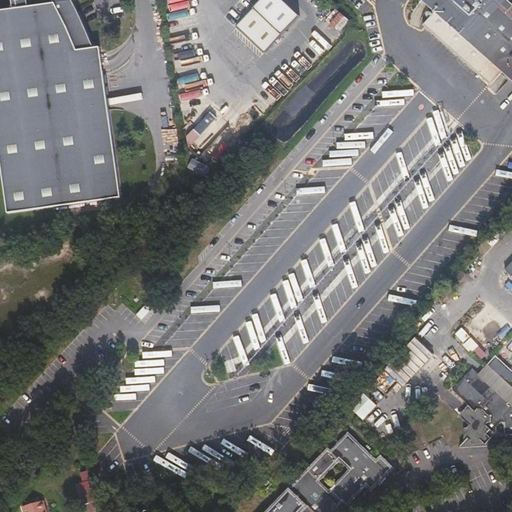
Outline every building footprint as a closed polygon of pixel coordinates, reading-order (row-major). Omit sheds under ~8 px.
[(73,0),(72,0),(10,0),(12,9),(0,10),(0,161),(7,213),(86,202),(120,197),(101,55),(100,47),(94,48),(89,36),(84,25),(81,17),(73,0)] [(301,16),(282,0),(260,0),(236,26),(265,54),(301,16)] [(511,0),(422,0),(437,13),(424,25),(491,85),(503,72),(511,79),(511,0)] [(343,31),(349,20),(337,13),(330,24),(343,31)] [(226,48),(240,62),(254,48),(240,34),(226,48)] [(216,119),(203,108),(184,128),(190,134),(185,139),(192,146),(216,119)] [(460,268),(454,276),(460,282),(467,274),(460,268)] [(448,282),(436,296),(442,303),(455,289),(448,282)] [(54,317),(50,320),(57,332),(62,329),(54,317)] [(462,330),(456,336),(464,343),(469,337),(462,330)] [(399,348),(403,352),(417,338),(412,333),(399,348)] [(398,357),(385,371),(402,387),(434,354),(417,338),(403,352),(398,357)] [(471,338),(464,345),(471,353),(478,346),(471,338)] [(399,348),(394,353),(398,357),(403,352),(399,348)] [(511,370),(496,355),(487,364),(511,386),(511,370)] [(511,386),(487,364),(479,374),(511,404),(511,386)] [(473,368),(452,390),(469,405),(471,407),(462,417),(470,425),(468,428),(468,438),(471,440),(481,440),(485,444),(497,432),(496,427),(496,423),(502,422),(504,422),(504,435),(511,434),(511,404),(479,374),(473,368)] [(385,371),(379,376),(397,393),(402,387),(385,371)] [(364,393),(351,407),(364,419),(377,406),(364,393)] [(460,417),(462,417),(471,407),(469,405),(460,415),(461,416),(460,417)] [(28,419),(17,409),(5,423),(16,432),(28,419)] [(372,492),(395,468),(382,455),(377,459),(349,432),(330,451),(327,448),(265,511),(330,511),(341,501),(346,506),(366,487),(372,492)] [(83,482),(91,480),(88,471),(80,473),(83,482)] [(97,500),(91,480),(83,482),(76,484),(82,505),(97,500)] [(23,511),(45,511),(42,501),(22,506),(23,511)]
